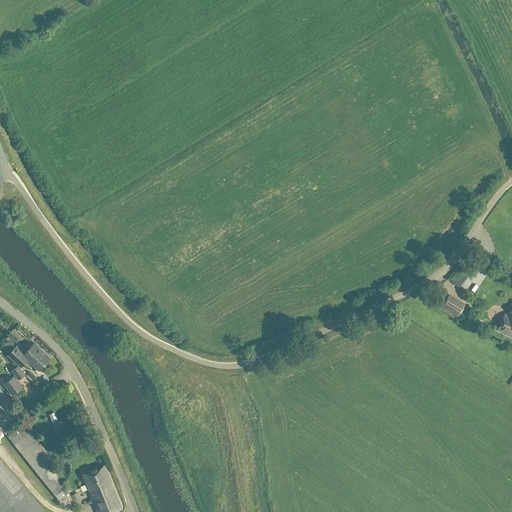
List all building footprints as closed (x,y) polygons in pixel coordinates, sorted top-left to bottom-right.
[(475,289),(487,271),(478,265),(465,283),(475,289)] [(441,306),(457,317),(465,303),(449,293),(441,306)] [(511,337),(511,304),(507,315),(504,313),(496,330),(511,337)] [(51,358),(35,343),(34,342),(24,353),(17,346),(13,349),(8,355),(16,363),(20,366),(26,360),(38,371),(51,358)] [(18,379),(25,374),(18,365),(12,370),(16,375),(14,376),(4,383),(12,394),(22,387),(17,380),(18,379)] [(55,412),(49,414),(54,425),(60,422),(55,412)] [(59,468),(26,427),(33,422),(29,417),(7,435),(66,508),(74,505),(66,488),(68,487),(66,481),(60,484),(52,473),(59,468)] [(60,422),(54,425),(57,433),(62,431),(63,431),(60,422)] [(0,511),(43,511),(0,461),(0,511)] [(112,511),(122,508),(104,464),(82,473),(97,511),(112,511)]
